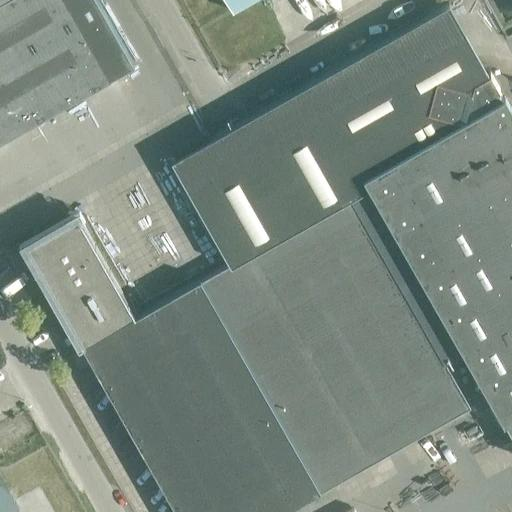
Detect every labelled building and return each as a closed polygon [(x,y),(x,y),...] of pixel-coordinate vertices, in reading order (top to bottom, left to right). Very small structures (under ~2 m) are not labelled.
[(98,0),(0,0),(0,138),(58,105),(61,109),(78,99),(76,96),(135,62),(98,0)] [(226,0),(232,10),(250,0),(226,0)] [(18,242),(77,347),(82,345),(177,511),(280,511),(398,444),(471,403),(471,401),(489,391),(511,431),(511,110),(449,2),(171,158),(229,262),(134,315),(74,210),(18,242)] [(405,467),(416,486),(436,475),(426,455),(405,467)] [(0,475),(0,511),(9,511),(18,508),(0,475)]
